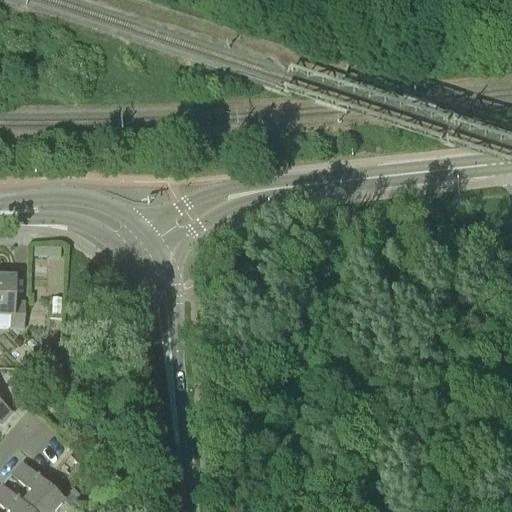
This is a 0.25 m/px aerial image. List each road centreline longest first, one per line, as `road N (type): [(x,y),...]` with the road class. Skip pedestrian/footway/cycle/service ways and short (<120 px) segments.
road 1 (tertiary): [(278,189),(508,165)]
road 2 (tertiary): [(142,231),(119,212),(71,198),(0,207)]
road 3 (tertiary): [(278,189),(219,190),(142,231)]
road 4 (tertiary): [(184,511),(167,373)]
road 5 (tertiary): [(0,216),(73,222),(128,255)]
road 6 (tertiary): [(160,253),(223,210),(278,189)]
road 7 (tertiary): [(128,255),(167,373)]
road 8 (tertiary): [(167,373),(175,304),(160,253)]
